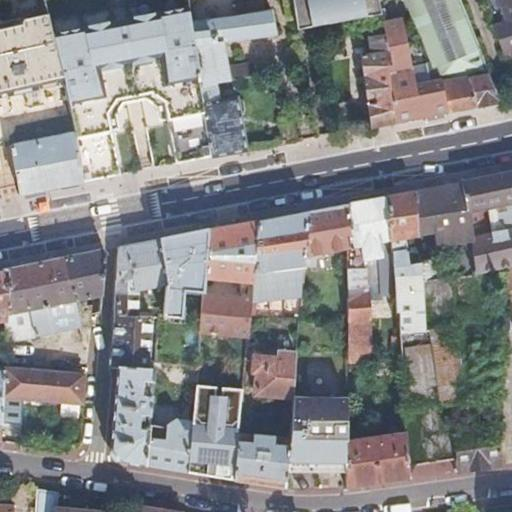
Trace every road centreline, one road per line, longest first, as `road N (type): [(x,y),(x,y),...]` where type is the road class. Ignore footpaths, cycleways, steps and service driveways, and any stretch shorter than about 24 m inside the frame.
road 1 (secondary): [(0,237),(511,140)]
road 2 (unclassified): [(511,480),(301,505),(0,464)]
